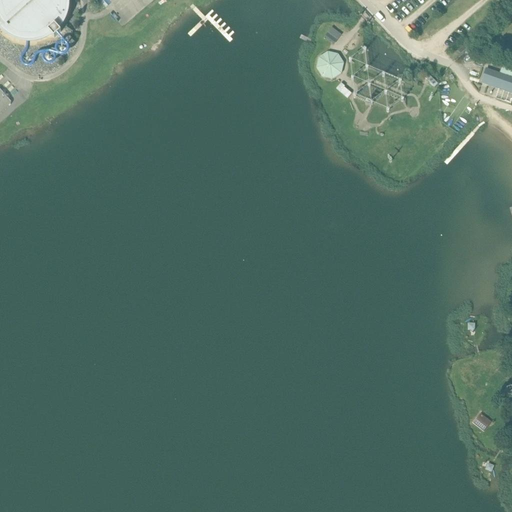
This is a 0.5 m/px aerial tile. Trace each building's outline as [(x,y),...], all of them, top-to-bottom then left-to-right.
[(0,0),(0,29),(1,30),(2,29),(8,35),(15,39),(23,41),(31,41),(39,40),(45,38),(51,35),(54,39),(61,32),(58,29),(59,27),(60,25),(61,24),(65,17),(66,9),(66,1),(66,0),(0,0)] [(331,28),(324,38),(334,45),(341,35),(331,28)] [(465,44),(457,51),(460,54),(468,48),(465,44)] [(318,58),(316,68),(322,78),(332,80),(341,74),(344,64),(338,54),(327,52),(318,58)] [(511,65),(503,62),(499,74),(487,70),(483,81),(511,91),(511,65)] [(420,68),(417,70),(420,73),(434,87),(438,84),(421,67),(420,68)] [(341,84),(336,90),(347,99),(352,94),(344,88),(345,87),(341,84)] [(480,414),(472,424),(483,432),(490,425),(491,422),(489,421),(480,414)]
